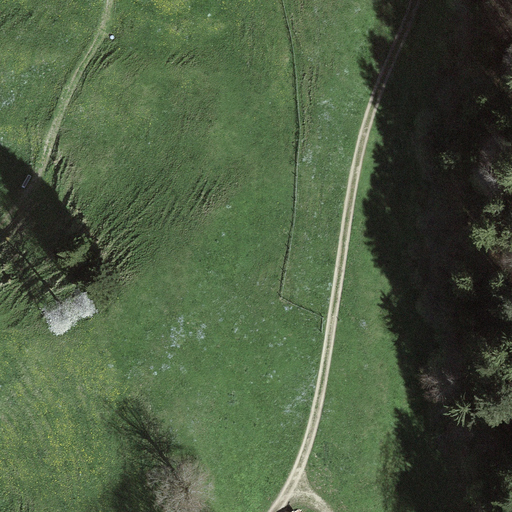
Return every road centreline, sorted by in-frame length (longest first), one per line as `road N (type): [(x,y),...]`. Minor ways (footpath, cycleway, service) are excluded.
road 1 (track): [(415,0),(369,137),(295,482)]
road 2 (track): [(0,225),(36,176),(108,0)]
